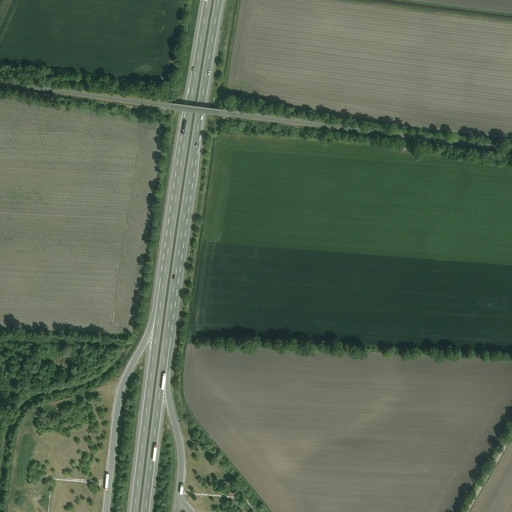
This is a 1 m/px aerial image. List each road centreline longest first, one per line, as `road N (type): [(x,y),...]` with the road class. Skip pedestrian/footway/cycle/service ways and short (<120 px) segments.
road 1 (track): [(511,149),(0,82)]
road 2 (motorway): [(169,323),(218,0)]
road 3 (motorway): [(207,0),(166,269)]
road 4 (motorway): [(166,269),(132,511)]
road 5 (motorway): [(146,511),(169,323)]
